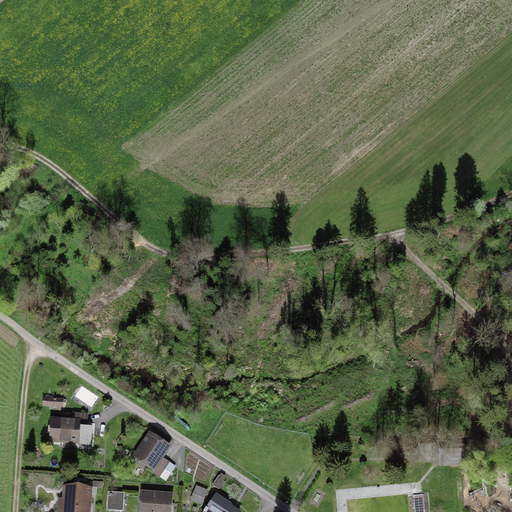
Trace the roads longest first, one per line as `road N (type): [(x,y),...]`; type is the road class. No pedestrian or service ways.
road 1 (track): [(511,194),(387,236),(184,259),(132,234),(27,148),(0,143)]
road 2 (residential): [(270,500),(0,316)]
road 3 (track): [(37,343),(26,368),(16,511)]
road 4 (track): [(511,345),(387,236)]
